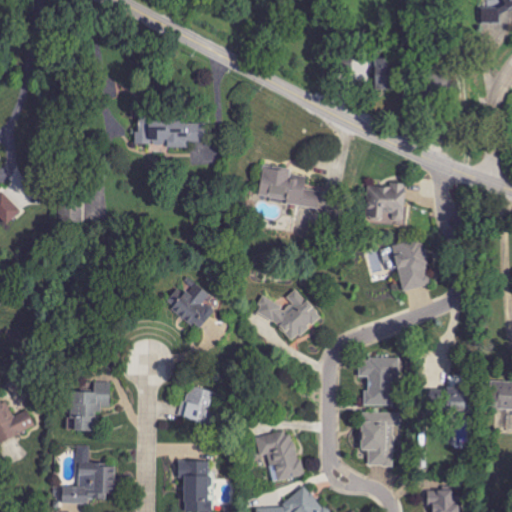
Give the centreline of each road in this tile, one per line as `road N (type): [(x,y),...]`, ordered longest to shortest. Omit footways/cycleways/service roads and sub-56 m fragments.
road 1 (residential): [(445,167),(441,197),(465,255),(459,297),(353,341),(331,363),(331,462),(384,495),(393,511)]
road 2 (secondary): [(511,189),(355,127),(115,0)]
road 3 (residential): [(145,511),(148,366)]
